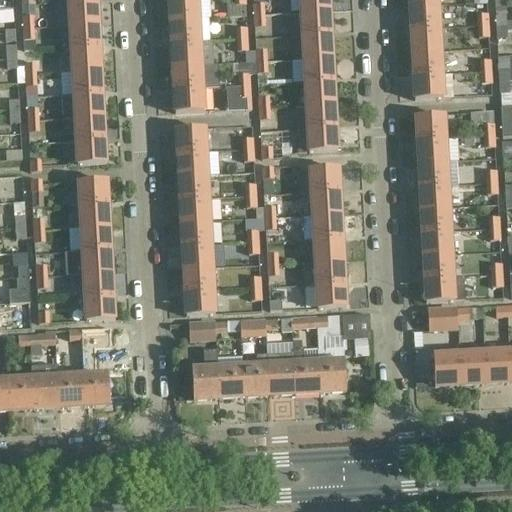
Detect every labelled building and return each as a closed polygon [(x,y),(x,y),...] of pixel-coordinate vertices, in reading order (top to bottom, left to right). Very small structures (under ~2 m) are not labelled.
[(168,0),(170,23),(199,21),(197,0),(168,0)] [(245,7),(244,0),(234,0),(235,6),(226,6),(226,19),(246,18),(245,7)] [(299,0),(301,15),(329,14),(328,0),(299,0)] [(436,0),(408,0),(409,9),(437,8),(436,0)] [(504,0),(494,0),(495,12),(495,14),(505,13),(504,0)] [(68,28),(98,26),(97,3),(67,5),(68,28)] [(253,6),(254,18),(264,17),(263,6),(253,6)] [(488,28),(488,20),(487,6),(464,7),(464,14),(477,13),(478,21),(478,29),(488,28)] [(410,33),(438,31),(437,8),(409,9),(410,33)] [(330,37),(329,14),(301,15),(302,39),(330,37)] [(264,29),(264,17),(254,18),(254,29),(264,29)] [(506,29),(506,33),(511,32),(511,22),(505,23),(505,17),(495,18),(496,29),(506,29)] [(21,19),(22,31),(32,30),(31,19),(21,19)] [(170,23),(171,46),(200,44),(199,21),(170,23)] [(70,51),(99,50),(98,26),(68,28),(70,51)] [(478,29),(479,40),(489,40),(488,28),(478,29)] [(506,33),(506,29),(496,29),(496,41),(506,40),(506,33)] [(32,30),(22,31),(22,42),(23,54),(25,54),(36,53),(35,42),(32,42),(32,30)] [(237,42),(247,42),(246,30),(236,30),(237,42)] [(438,31),(410,33),(412,56),(439,54),(438,31)] [(4,36),(4,44),(14,43),(14,36),(4,36)] [(332,60),(330,37),(302,39),(303,62),(332,60)] [(256,64),(256,52),(248,53),(247,42),(237,42),(238,53),(245,53),(246,65),(256,64)] [(201,67),(200,44),(171,46),(172,69),(201,67)] [(15,61),(14,48),(4,48),(5,62),(15,61)] [(100,73),(99,50),(70,51),(71,74),(100,73)] [(256,64),(266,64),(266,52),(256,52),(256,64)] [(38,53),(27,54),(27,63),(39,62),(38,53)] [(25,54),(23,54),(24,77),(34,76),(33,65),(26,66),(25,54)] [(413,79),(441,77),(439,54),(412,56),(413,79)] [(332,60),(303,62),(305,85),(333,83),(332,60)] [(5,62),(6,70),(16,69),(15,61),(5,62)] [(490,75),(490,63),(480,64),(480,75),(490,75)] [(238,65),(239,76),(240,88),(250,88),(249,77),(257,76),(257,75),(256,64),(246,65),(238,65)] [(267,75),(266,64),(256,64),(257,75),(267,75)] [(172,69),(174,92),(218,90),(217,66),(201,67),(172,69)] [(72,98),(102,96),(100,73),(71,74),(72,98)] [(509,84),(508,73),(498,73),(499,85),(509,84)] [(491,90),(490,75),(480,75),(481,90),(491,90)] [(24,77),(25,100),(35,100),(34,76),(24,77)] [(441,77),(413,79),(414,103),(442,101),(441,77)] [(333,83),(305,85),(306,108),(334,107),(333,83)] [(509,84),(499,85),(499,96),(509,96),(509,84)] [(250,88),(240,88),(226,89),(227,113),(251,112),(250,88)] [(218,90),(174,92),(175,116),(204,114),(202,91),(218,90)] [(72,98),(60,98),(61,121),(73,121),(103,119),(102,96),(72,98)] [(258,98),(259,111),(269,110),(268,98),(258,98)] [(25,100),(26,123),(37,123),(35,100),(25,100)] [(18,112),(17,102),(7,103),(8,112),(18,112)] [(335,130),(334,107),(306,108),(307,131),(335,130)] [(511,109),(500,110),(502,140),(511,139),(511,109)] [(270,121),(269,110),(259,111),(260,122),(270,121)] [(8,112),(9,126),(19,125),(18,112),(8,112)] [(493,115),(470,116),(471,128),(493,127),(493,115)] [(415,119),(416,143),(444,142),(442,118),(415,119)] [(104,142),(103,119),(73,121),(75,144),(104,142)] [(37,123),(26,123),(27,135),(37,134),(37,123)] [(335,130),(307,131),(296,132),(297,156),(337,154),(335,130)] [(484,139),(494,139),(493,130),(483,131),(484,139)] [(177,156),(206,154),(204,131),(176,132),(177,156)] [(494,154),(494,139),(484,139),(484,154),(494,154)] [(243,152),(253,152),(252,140),(242,141),(243,152)] [(457,164),(455,141),(444,142),(416,143),(418,166),(445,165),(457,164)] [(75,144),(75,156),(76,168),(86,167),(106,166),(104,142),(75,144)] [(511,160),(511,143),(502,144),(503,161),(511,160)] [(272,161),(271,149),(261,149),(262,161),(272,161)] [(22,163),(21,151),(5,152),(6,164),(22,163)] [(253,152),(243,152),(244,164),(254,164),(253,152)] [(177,156),(178,179),(207,178),(206,154),(177,156)] [(39,169),(39,162),(29,163),(29,175),(39,174),(39,169)] [(418,166),(419,189),(446,188),(445,165),(418,166)] [(272,169),(262,170),(263,181),(273,181),(272,169)] [(311,196),(339,194),(338,170),(310,172),(311,196)] [(496,185),(495,174),(485,174),(486,186),(496,185)] [(244,176),(246,199),(256,198),(254,175),(244,176)] [(207,178),(178,179),(180,203),(208,201),(207,178)] [(40,194),(40,182),(30,182),(30,194),(31,194),(31,210),(43,209),(42,193),(40,194)] [(77,184),(77,196),(68,197),(68,209),(78,208),(108,207),(107,183),(87,184),(77,184)] [(486,186),(487,196),(497,196),(496,185),(486,186)] [(446,188),(419,189),(420,212),(448,211),(446,188)] [(339,194),(311,196),(312,219),(340,217),(339,194)] [(256,198),(246,199),(246,210),(256,210),(256,198)] [(208,201),(180,203),(181,226),(210,224),(208,201)] [(108,207),(78,208),(79,231),(109,230),(108,207)] [(265,221),(275,221),(274,209),(264,209),(265,221)] [(448,211),(420,212),(422,235),(449,234),(448,211)] [(313,242),(342,240),(340,217),(312,219),(302,219),(304,243),(313,242)] [(24,229),(24,218),(14,219),(14,230),(24,229)] [(498,232),(498,220),(488,220),(488,232),(498,232)] [(275,221),(265,221),(266,233),(276,232),(275,221)] [(32,234),(42,233),(42,222),(32,222),(32,234)] [(210,224),(181,226),(182,249),(211,247),(210,224)] [(14,230),(15,242),(25,241),(24,229),(14,230)] [(79,231),(81,255),(110,253),(109,230),(79,231)] [(498,232),(488,232),(489,243),(499,243),(498,232)] [(43,245),(42,233),(32,234),(33,245),(43,245)] [(247,245),(259,245),(258,233),(246,233),(247,245)] [(449,234),(422,235),(423,259),(450,258),(449,234)] [(313,242),(315,265),(343,264),(342,240),(313,242)] [(259,245),(247,245),(248,257),(259,256),(259,245)] [(211,247),(182,249),(183,272),(212,271),(211,247)] [(81,255),(71,255),(71,267),(81,266),(82,278),(112,276),(110,253),(81,255)] [(267,268),(278,267),(277,256),(267,256),(267,268)] [(463,280),(452,280),(450,258),(423,259),(424,282),(452,281),(463,280)] [(315,265),(316,289),(344,287),(343,264),(315,265)] [(278,267),(267,268),(268,279),(279,279),(278,267)] [(501,278),(500,267),(490,267),(491,279),(501,278)] [(35,280),(45,280),(44,268),(34,268),(35,280)] [(17,281),(27,281),(26,269),(16,270),(17,281)] [(183,272),(185,295),(214,294),(212,271),(183,272)] [(112,276),(82,278),(83,301),(113,299),(112,276)] [(491,279),(491,291),(501,290),(501,278),(491,279)] [(261,291),(260,279),(248,280),(249,292),(261,291)] [(45,280),(35,280),(35,291),(46,291),(45,280)] [(463,280),(452,281),(424,282),(425,306),(443,305),(465,304),(463,280)] [(10,307),(28,306),(28,304),(27,281),(17,281),(17,292),(9,293),(10,307)] [(345,311),(344,287),(316,289),(317,312),(345,311)] [(261,291),(249,292),(250,304),(261,303),(261,291)] [(186,319),(215,318),(214,294),(185,295),(186,319)] [(113,299),(83,301),(84,325),(114,323),(113,299)] [(282,303),(269,304),(269,314),(270,314),(282,313),(282,303)] [(507,320),(506,308),(495,309),(496,321),(507,320)] [(456,311),(456,322),(482,321),(481,310),(457,311),(456,311)] [(430,334),(457,332),(456,322),(456,311),(428,313),(430,334)] [(49,326),(49,314),(37,314),(37,326),(49,326)] [(320,396),(346,395),(344,343),(371,342),(369,317),(342,319),(327,320),(316,320),(316,330),(317,351),(318,365),(320,396)] [(316,320),(291,322),(291,326),(291,332),(316,330),(316,320)] [(277,322),(265,323),(266,333),(277,332),(277,322)] [(291,332),(291,326),(291,322),(280,322),(281,335),(291,335),(291,332)] [(266,339),(266,333),(265,323),(239,324),(240,341),(266,339)] [(215,326),(215,336),(227,335),(226,325),(215,326)] [(215,336),(215,326),(188,327),(189,345),(215,343),(215,336)] [(80,333),(80,343),(87,343),(87,353),(107,352),(105,331),(80,333)] [(28,338),(28,349),(54,347),(53,333),(44,333),(44,337),(28,337),(28,338)] [(80,343),(80,333),(68,334),(69,344),(80,343)] [(18,349),(28,349),(28,338),(17,338),(18,349)] [(368,343),(353,344),(354,360),(369,359),(368,343)] [(294,398),(320,396),(318,365),(317,351),(303,352),(292,352),(293,366),(294,398)] [(219,402),(217,361),(216,352),(203,353),(204,371),(191,371),(193,403),(219,402)] [(485,387),(511,386),(509,354),(484,355),(485,387)] [(269,399),(294,398),(293,366),(292,355),(267,357),(269,399)] [(458,357),(460,389),(485,387),(484,355),(458,357)] [(242,369),(244,400),(269,399),(267,357),(255,357),(256,368),(242,369)] [(460,389),(458,357),(433,358),(434,390),(460,389)] [(242,360),(217,361),(219,402),(244,400),(242,369),(242,360)] [(84,410),(81,364),(81,378),(56,379),(58,411),(84,410)] [(95,364),(81,364),(84,410),(110,408),(109,399),(118,399),(117,376),(96,377),(95,364)] [(33,412),(58,411),(56,379),(30,381),(33,412)] [(5,382),(7,414),(33,412),(30,381),(5,382)]
